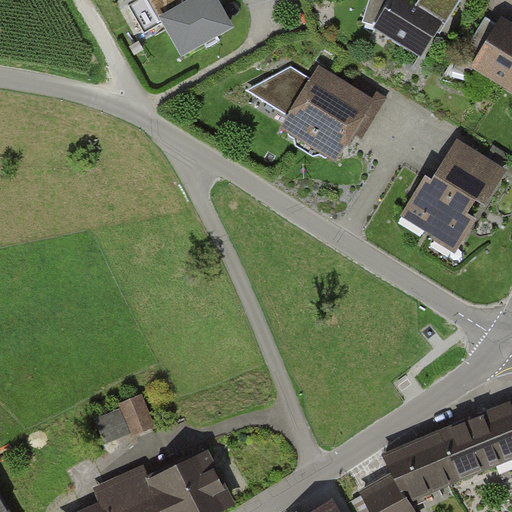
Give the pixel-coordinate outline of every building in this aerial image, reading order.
[(148,0),(154,9),(136,20),(145,34),(165,23),(184,55),(231,28),(215,0),(148,0)] [(395,0),(377,30),(420,56),(454,0),(421,0),(418,7),(406,0),(395,0)] [(475,68),(511,90),(511,25),(504,21),(475,68)] [(284,129),(337,159),(370,99),(317,69),(310,82),(292,70),(248,96),(289,120),(284,129)] [(407,223),(457,253),(505,175),(455,145),(407,223)] [(108,444),(158,424),(147,394),(96,414),(108,444)] [(511,456),(511,405),(478,419),(493,453),(508,447),(511,456)] [(447,482),(511,456),(508,447),(493,453),(478,419),(440,435),(448,455),(437,460),(447,482)] [(408,498),(447,482),(437,460),(448,455),(440,435),(385,458),(395,478),(408,498)] [(103,502),(82,511),(218,511),(231,506),(207,453),(142,481),(138,473),(98,493),(103,502)] [(415,511),(408,498),(395,478),(353,501),(359,511),(415,511)] [(9,511),(0,496),(0,511),(9,511)]
